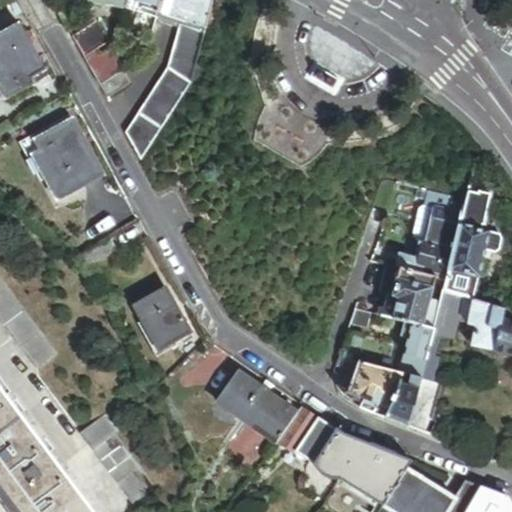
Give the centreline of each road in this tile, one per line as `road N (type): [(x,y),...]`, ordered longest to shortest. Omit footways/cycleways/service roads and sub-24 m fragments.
road 1 (residential): [(511,483),(369,430),(224,340),(55,36)]
road 2 (secondary): [(398,16),(476,75),(511,126)]
